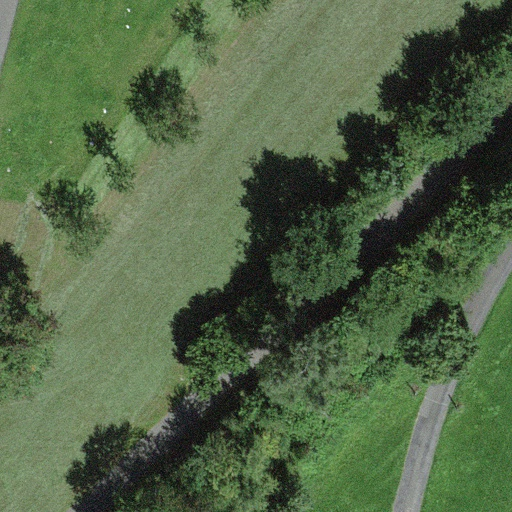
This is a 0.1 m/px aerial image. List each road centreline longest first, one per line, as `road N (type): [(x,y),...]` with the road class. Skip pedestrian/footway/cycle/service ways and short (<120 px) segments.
road 1 (track): [(88,511),(511,105)]
road 2 (track): [(408,511),(435,412),(475,311),(511,256)]
